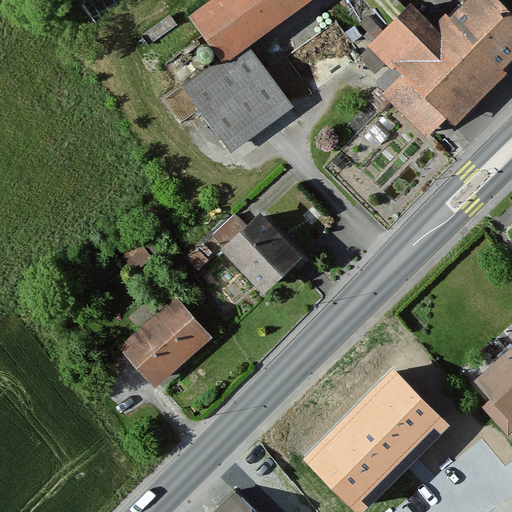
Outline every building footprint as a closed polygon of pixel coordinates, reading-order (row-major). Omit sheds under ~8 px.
[(139,0),(86,0),(83,2),(99,26),(139,0)] [(214,0),(186,21),(220,66),(247,46),(312,0),(214,0)] [(511,56),(511,13),(497,0),(463,0),(438,28),(409,1),(366,49),(398,77),(440,115),(450,125),(511,56)] [(292,105),(247,46),(220,66),(187,91),(231,150),(292,105)] [(440,115),(398,77),(380,96),(423,134),(440,115)] [(299,253),(256,208),(218,244),(261,289),(299,253)] [(211,336),(174,296),(120,346),(157,386),(211,336)] [(511,417),(511,352),(508,349),(476,377),(511,417)] [(404,399),(376,366),(341,396),(369,429),(404,399)] [(261,511),(241,493),(222,511),(261,511)]
